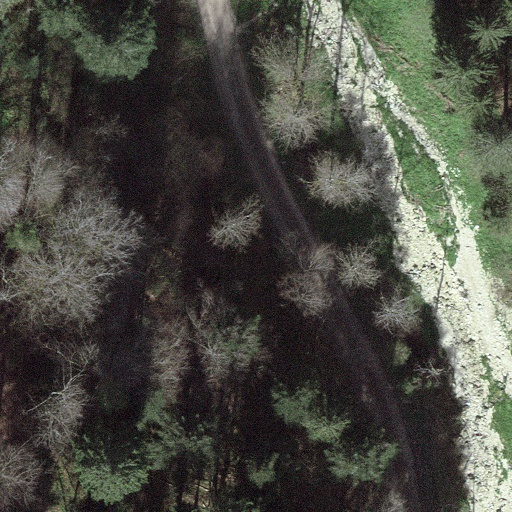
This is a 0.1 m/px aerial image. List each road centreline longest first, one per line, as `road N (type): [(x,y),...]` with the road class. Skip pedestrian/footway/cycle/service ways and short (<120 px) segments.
road 1 (track): [(412,511),(392,411),(264,164),(214,0)]
road 2 (track): [(0,369),(35,511)]
